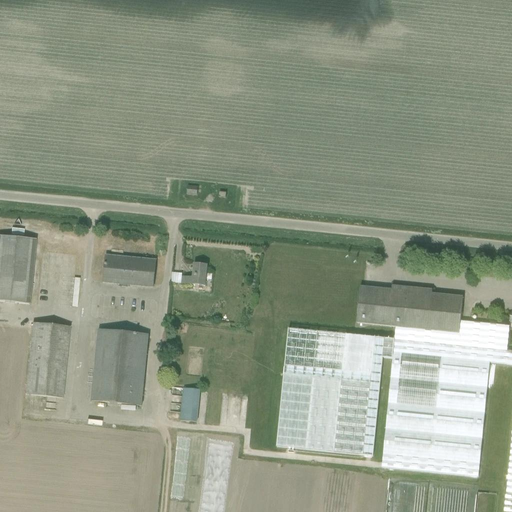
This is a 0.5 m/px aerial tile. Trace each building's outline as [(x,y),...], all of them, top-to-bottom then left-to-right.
[(198,188),(187,187),(186,195),(197,196),(198,188)] [(0,302),(29,306),(35,241),(0,237),(0,302)] [(125,288),(126,286),(153,288),(156,262),(106,257),(103,283),(122,285),(122,288),(125,288)] [(207,267),(194,265),(193,279),(182,278),(182,285),(205,287),(207,267)] [(373,458),(383,359),(392,360),(382,469),(478,479),(489,364),(505,366),(507,352),(509,328),(461,322),(463,298),(432,295),(432,291),(392,287),(391,291),(360,288),(356,324),(396,328),(394,341),(387,340),(354,338),(289,330),(277,449),(373,458)] [(32,330),(25,396),(62,399),(69,328),(33,325),(32,330)] [(141,407),(148,336),(98,331),(91,402),(141,407)] [(511,511),(511,352),(507,352),(505,366),(511,366),(511,430),(503,511),(511,511)] [(197,423),(200,391),(172,388),(169,420),(197,423)]
